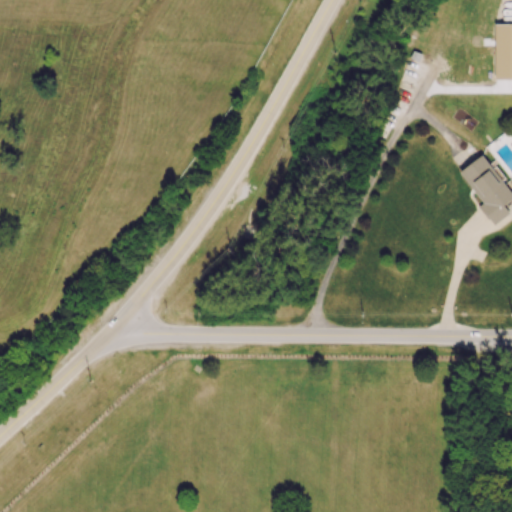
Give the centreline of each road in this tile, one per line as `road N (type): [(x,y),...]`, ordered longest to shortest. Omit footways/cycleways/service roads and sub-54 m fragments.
road 1 (secondary): [(0,434),(109,331),(194,230),(330,0)]
road 2 (tertiary): [(511,333),(109,331)]
